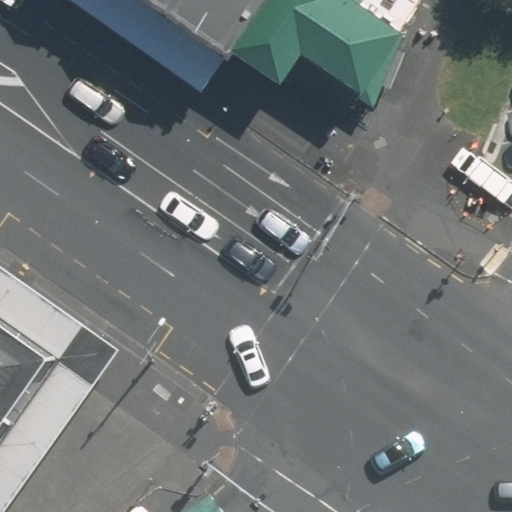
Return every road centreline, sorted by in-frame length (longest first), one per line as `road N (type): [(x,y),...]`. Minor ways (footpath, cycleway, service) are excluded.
road 1 (secondary): [(0,100),(439,411)]
road 2 (secondary): [(439,411),(353,511)]
road 3 (residential): [(511,313),(439,411)]
